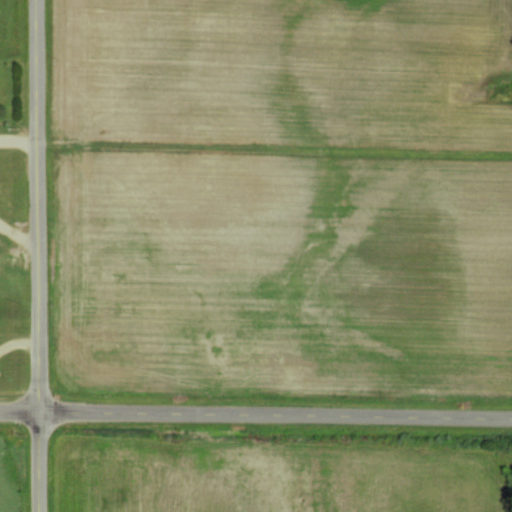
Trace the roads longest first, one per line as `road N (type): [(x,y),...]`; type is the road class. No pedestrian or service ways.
road 1 (residential): [(511,420),(0,413)]
road 2 (residential): [(41,511),(42,0)]
